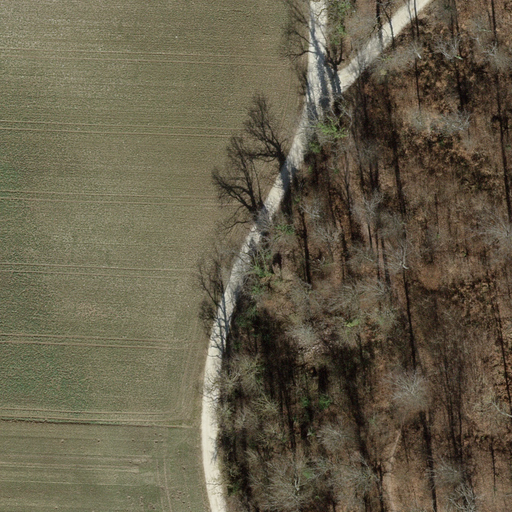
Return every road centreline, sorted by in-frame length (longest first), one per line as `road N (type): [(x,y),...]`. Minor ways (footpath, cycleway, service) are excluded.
road 1 (track): [(318,0),(315,117),(230,294),(211,408),(220,511)]
road 2 (track): [(315,117),(424,0)]
